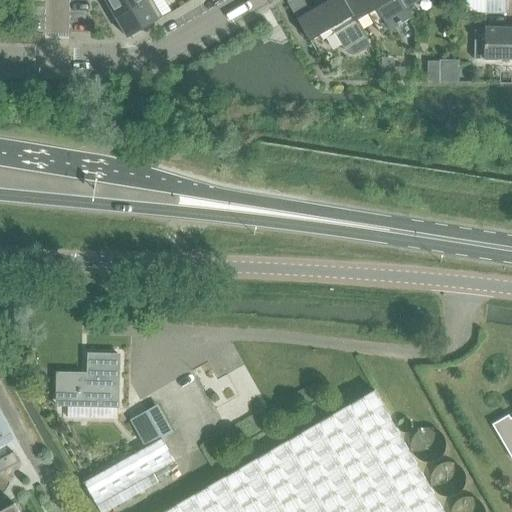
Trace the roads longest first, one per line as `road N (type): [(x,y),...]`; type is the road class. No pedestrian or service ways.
road 1 (unclassified): [(0,259),(335,273),(511,290)]
road 2 (primary): [(418,233),(0,153)]
road 3 (primary): [(0,194),(418,233)]
road 4 (residential): [(56,57),(147,58),(248,0)]
